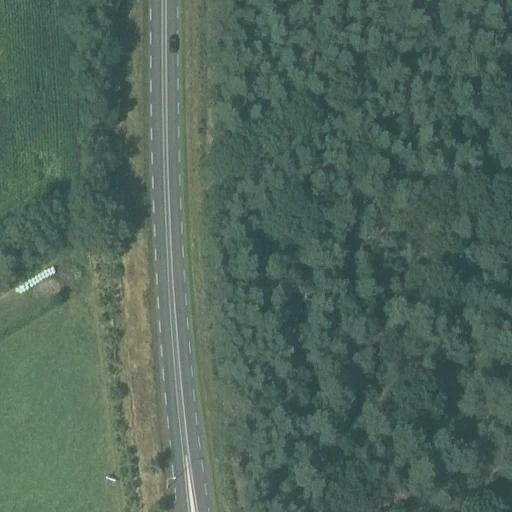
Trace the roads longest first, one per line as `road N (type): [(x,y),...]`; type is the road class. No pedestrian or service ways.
road 1 (primary): [(206,511),(166,205)]
road 2 (primary): [(166,205),(164,330),(182,511)]
road 3 (primary): [(166,205),(165,0)]
